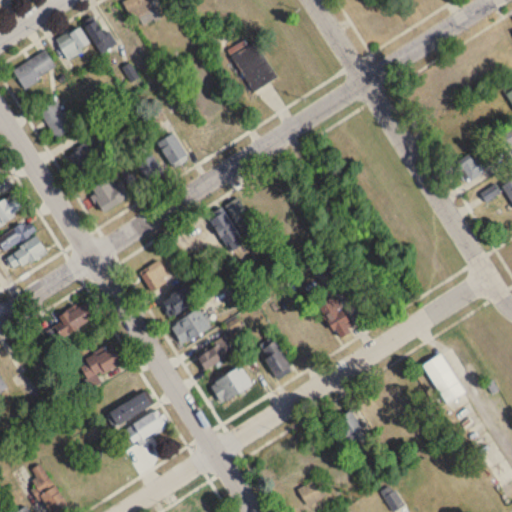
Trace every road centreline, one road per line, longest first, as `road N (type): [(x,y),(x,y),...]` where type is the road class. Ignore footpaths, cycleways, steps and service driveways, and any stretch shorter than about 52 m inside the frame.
road 1 (residential): [(0,312),(488,0)]
road 2 (residential): [(0,109),(254,511)]
road 3 (residential): [(118,511),(487,274)]
road 4 (residential): [(312,0),(511,307)]
